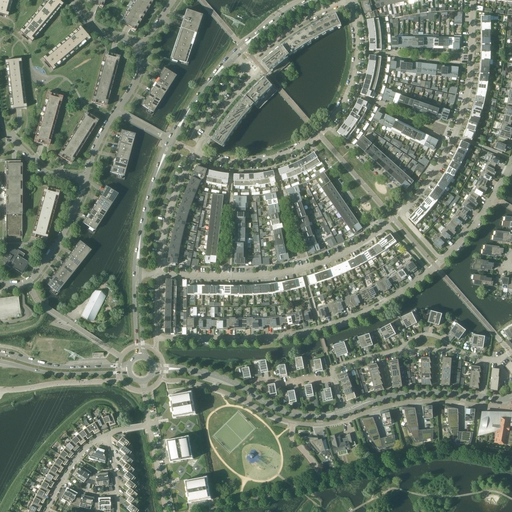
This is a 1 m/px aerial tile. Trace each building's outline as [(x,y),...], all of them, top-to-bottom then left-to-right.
[(0,0),(0,13),(8,16),(12,0),(0,0)] [(32,42),(63,4),(58,0),(45,0),(19,31),(22,34),(32,42)] [(102,9),(105,0),(87,0),(87,1),(96,4),(98,5),(97,7),(102,9)] [(134,32),(153,0),(134,0),(121,22),(128,26),(131,28),(130,30),(134,32)] [(376,8),(373,0),(369,0),(361,3),(365,14),(369,13),(371,18),(375,16),(374,11),(377,11),(376,8)] [(186,63),(202,15),(188,11),(172,59),(173,59),(172,60),(177,62),(178,61),(186,63)] [(263,62),(262,63),(270,72),(271,71),(271,72),(272,73),(275,76),(290,63),(286,58),(289,56),(293,53),(297,51),(300,48),(304,46),(307,44),(311,41),(315,39),(319,37),(323,35),(326,33),(330,31),(334,29),(338,27),(342,26),(337,15),(333,16),(332,17),(328,19),(324,21),(320,23),(316,25),(312,27),(309,29),(305,31),(301,34),(297,36),(293,39),(290,41),(286,44),(282,46),(283,47),(280,49),(280,48),(279,49),(276,51),(274,53),(270,56),(268,58),(265,60),(263,62)] [(43,58),(45,61),(53,70),(90,39),(85,33),(80,26),(43,58)] [(91,102),(94,103),(106,106),(108,101),(118,62),(120,56),(118,56),(112,54),(104,52),(103,58),(93,96),(92,96),(91,102)] [(21,59),(9,60),(5,61),(10,109),(11,109),(19,108),(26,108),(27,107),(21,59)] [(493,60),(490,60),(481,60),(480,67),(490,68),(490,65),(492,65),(493,60)] [(480,67),(479,74),(489,75),(490,68),(480,67)] [(162,74),(172,80),(175,75),(165,69),(164,68),(161,73),(162,74)] [(162,74),(160,78),(169,84),(172,80),(162,74)] [(478,81),(488,83),(489,75),(479,74),(478,81)] [(169,84),(160,78),(157,83),(166,89),(169,84)] [(214,139),(213,141),(223,147),(224,146),(226,142),(229,138),(231,135),(233,131),(236,128),(239,124),(241,121),(244,117),(247,114),(250,111),(253,108),(252,107),(254,105),(259,110),(277,92),(273,87),(265,78),(261,81),(258,84),(255,88),(252,91),(249,94),(246,97),(246,98),(244,100),(234,111),(224,124),(214,139)] [(366,83),(365,85),(376,88),(377,83),(365,80),(365,82),(366,83)] [(487,90),(488,83),(478,81),(477,88),(487,90)] [(166,89),(157,83),(154,87),(163,93),(166,89)] [(363,86),(363,89),(374,93),(376,88),(365,85),(364,86),(363,86)] [(163,93),(154,87),(151,92),(161,98),(163,93)] [(485,97),(487,90),(477,88),(476,95),(485,97)] [(374,93),(363,89),(361,93),(374,98),(376,93),(374,93)] [(388,100),(391,92),(391,91),(386,89),(382,102),(385,103),(386,99),(388,100)] [(392,90),(391,91),(391,92),(388,100),(390,101),(393,102),(396,94),(397,92),(392,90)] [(46,98),(35,136),(34,142),(42,144),(49,146),(50,141),(61,102),(63,97),(61,96),(52,94),(49,93),(47,92),(46,98)] [(148,97),(158,103),(161,98),(151,92),(148,97)] [(400,105),(403,106),(407,95),(401,93),(401,95),(401,96),(398,103),(400,104),(400,105)] [(406,106),(408,107),(412,96),(407,95),(403,106),(405,106),(406,106)] [(476,95),(474,103),(484,105),(485,101),(485,97),(476,95)] [(410,108),(412,109),(415,101),(416,98),(412,96),(408,107),(410,107),(410,108)] [(145,101),(155,107),(158,103),(148,97),(145,101)] [(416,98),(415,101),(412,109),(415,110),(415,109),(417,110),(420,102),(421,100),(416,98)] [(358,99),(356,104),(367,109),(369,110),(371,105),(358,99)] [(142,106),(148,109),(146,112),(150,115),(155,107),(145,101),(144,100),(140,105),(142,106)] [(421,100),(420,102),(417,110),(419,111),(422,112),(425,104),(426,101),(421,100)] [(426,101),(425,104),(422,112),(425,113),(427,113),(430,106),(431,103),(426,101)] [(431,103),(430,106),(427,113),(429,114),(429,115),(432,115),(436,105),(431,103)] [(472,109),(482,112),(484,105),(474,103),(472,109)] [(356,107),(355,108),(365,114),(367,109),(356,104),(355,106),(356,107)] [(440,106),(436,105),(432,115),(434,116),(435,116),(437,117),(440,109),(439,109),(440,106)] [(353,110),(352,112),(362,118),(365,114),(355,108),(354,110),(353,110)] [(378,122),(383,114),(381,113),(382,110),(379,108),(372,122),(377,125),(378,122)] [(444,109),(444,110),(441,119),(446,121),(448,116),(450,116),(452,112),(444,109)] [(480,119),(482,112),(472,109),(470,116),(480,119)] [(82,116),(82,117),(61,151),(58,155),(65,160),(71,164),(74,159),(96,125),(99,120),(97,119),(94,117),(90,114),(87,113),(85,112),(82,116)] [(361,120),(362,118),(352,112),(350,114),(351,115),(350,117),(359,123),(361,120)] [(378,122),(383,125),(387,116),(385,114),(385,115),(383,114),(378,122)] [(502,123),(511,126),(511,121),(511,116),(504,115),(502,123)] [(390,117),(387,116),(383,125),(387,127),(392,119),(390,118),(390,117)] [(468,123),(477,126),(480,119),(470,116),(468,123)] [(348,118),(347,120),(357,127),(359,123),(350,117),(349,118),(348,118)] [(387,127),(386,130),(390,133),(391,132),(396,120),(394,119),(394,120),(392,119),(387,127)] [(346,123),(345,124),(354,131),(357,127),(347,120),(345,122),(346,123)] [(395,134),(397,132),(401,123),(399,122),(396,120),(391,132),(395,134)] [(401,134),(406,125),(403,124),(401,123),(397,132),(395,134),(400,136),(401,134)] [(475,133),(477,126),(468,123),(466,130),(475,133)] [(511,126),(502,123),(500,131),(511,135),(511,133),(511,130),(510,130),(510,129),(511,129),(510,128),(511,126)] [(343,125),(341,128),(350,135),(354,131),(345,124),(344,126),(343,125)] [(408,126),(406,125),(401,134),(406,136),(410,128),(408,127),(408,126)] [(349,137),(350,135),(341,128),(338,131),(347,139),(349,137)] [(412,129),(410,128),(406,136),(410,138),(410,139),(415,130),(412,128),(412,129)] [(122,136),(133,139),(134,134),(121,130),(119,136),(121,136),(122,136)] [(414,143),(415,141),(419,132),(417,131),(415,130),(410,139),(410,138),(409,141),(414,143)] [(472,141),(475,133),(466,130),(463,137),(472,141)] [(510,139),(511,135),(500,131),(497,140),(505,143),(507,138),(510,139)] [(419,143),(424,134),(421,133),(419,132),(415,141),(414,143),(418,145),(419,143)] [(426,135),(424,134),(419,143),(424,145),(428,137),(426,136),(426,135)] [(120,141),(131,144),(133,139),(122,136),(121,136),(120,141)] [(361,147),(367,140),(363,137),(355,146),(357,149),(359,146),(361,147)] [(424,145),(422,149),(427,151),(429,148),(433,139),(430,137),(430,138),(428,137),(424,145)] [(438,141),(433,139),(429,148),(435,151),(437,147),(435,146),(438,141)] [(371,144),(367,140),(361,147),(363,149),(362,149),(364,151),(371,144)] [(504,145),(505,143),(497,140),(496,143),(494,148),(495,148),(497,149),(497,151),(496,151),(502,153),(502,151),(505,152),(507,148),(504,147),(505,146),(504,145)] [(131,144),(120,141),(119,147),(130,149),(131,144)] [(467,152),(470,145),(461,141),(458,148),(467,152)] [(375,147),(371,144),(364,151),(367,153),(369,154),(375,147)] [(130,149),(119,147),(117,152),(128,155),(130,149)] [(379,151),(375,147),(369,154),(370,156),(372,158),(379,151)] [(458,148),(455,154),(464,158),(467,152),(458,148)] [(382,154),(379,151),(372,158),(374,160),(376,161),(382,154)] [(128,155),(117,152),(116,157),(127,160),(128,155)] [(309,155),(316,166),(318,164),(320,163),(314,153),(309,155)] [(386,157),(382,154),(376,161),(378,163),(377,163),(380,165),(386,157)] [(455,154),(452,161),(461,165),(464,158),(455,154)] [(313,167),(316,166),(309,155),(307,157),(307,158),(306,159),(311,168),(313,167)] [(487,163),(495,167),(496,164),(497,165),(497,164),(498,163),(500,164),(502,160),(499,159),(500,157),(495,155),(494,155),(495,155),(494,156),(492,156),(491,155),(488,160),(487,163)] [(115,162),(126,165),(127,160),(116,157),(115,162)] [(390,161),(386,157),(380,165),(382,167),(384,168),(390,161)] [(301,160),(307,171),(311,168),(306,159),(304,160),(304,159),(301,160)] [(297,163),(302,173),(304,172),(307,171),(301,160),(299,161),(299,162),(297,163)] [(390,161),(384,168),(385,169),(385,170),(387,172),(394,164),(390,161)] [(452,161),(449,167),(457,172),(461,165),(452,161)] [(22,241),(22,162),(14,162),(6,162),(6,241),(6,236),(22,236),(22,241)] [(113,167),(124,170),(126,165),(115,162),(113,167)] [(293,164),(297,175),(298,175),(299,175),(300,175),(300,174),(301,174),(302,174),(302,173),(297,163),(296,164),(295,163),(293,164)] [(495,167),(487,163),(483,171),(494,176),(496,173),(493,171),(495,167)] [(295,176),(297,175),(293,164),(290,165),(290,166),(289,167),(293,177),(295,176)] [(398,168),(394,164),(387,172),(389,174),(390,173),(391,175),(398,168)] [(110,172),(118,175),(117,177),(122,179),(124,170),(113,167),(111,166),(110,172)] [(197,166),(192,177),(201,181),(203,182),(208,170),(197,166)] [(279,169),(282,181),(285,180),(288,179),(284,167),(279,169)] [(286,167),(284,167),(288,179),(290,178),(293,177),(289,167),(287,167),(286,167)] [(457,172),(449,167),(445,173),(453,178),(457,172)] [(393,177),(395,179),(402,171),(398,168),(391,175),(393,176),(393,177)] [(316,179),(319,183),(326,178),(325,176),(328,174),(326,171),(316,179)] [(405,175),(402,171),(395,179),(397,181),(397,180),(399,182),(405,175)] [(494,176),(483,171),(479,178),(487,183),(488,180),(489,181),(489,180),(490,179),(492,180),(494,176)] [(441,179),(449,184),(453,178),(445,173),(441,179)] [(400,183),(402,185),(409,178),(405,175),(399,182),(401,183),(400,183)] [(191,179),(190,181),(199,185),(201,181),(192,177),(191,179)] [(328,180),(326,178),(319,183),(322,187),(330,182),(328,179),(328,180)] [(414,183),(409,178),(402,185),(406,189),(410,185),(411,187),(414,183)] [(475,186),(485,192),(488,189),(484,187),(487,183),(479,178),(479,179),(478,180),(475,186)] [(449,184),(441,179),(437,185),(445,191),(449,184)] [(197,190),(199,185),(190,181),(189,184),(188,186),(197,190)] [(322,187),(324,192),(332,186),(331,184),(330,182),(322,187)] [(433,191),(441,197),(445,191),(437,185),(433,191)] [(106,186),(103,191),(104,192),(114,198),(115,199),(118,194),(117,193),(107,187),(106,186)] [(195,194),(197,190),(188,186),(187,188),(186,190),(195,194)] [(333,188),(332,186),(324,192),(327,196),(336,190),(334,188),(333,188)] [(475,186),(470,193),(478,198),(479,195),(480,196),(481,194),(483,196),(485,192),(475,186)] [(31,237),(39,239),(46,241),(48,235),(59,192),(58,192),(58,191),(52,189),(46,187),(46,188),(44,188),(33,231),(32,231),(31,237)] [(290,193),(291,195),(299,192),(300,192),(298,187),(286,191),(287,194),(290,193)] [(185,193),(185,195),(194,199),(195,194),(186,190),(185,193)] [(327,196),(330,200),(338,195),(337,193),(336,190),(327,196)] [(436,203),(441,197),(433,191),(428,197),(436,203)] [(104,192),(102,196),(111,202),(112,203),(115,199),(114,198),(104,192)] [(268,200),(276,199),(276,197),(279,196),(279,193),(266,195),(267,201),(268,201),(268,200)] [(478,198),(470,193),(465,200),(476,207),(478,204),(475,202),(478,198)] [(339,196),(338,195),(330,200),(333,204),(341,199),(340,196),(339,196)] [(102,196),(99,201),(108,207),(109,208),(112,203),(111,202),(102,196)] [(436,203),(428,197),(424,202),(431,209),(436,203)] [(333,204),(336,208),(344,203),(343,201),(341,199),(333,204)] [(473,211),(476,207),(465,200),(461,208),(468,213),(469,210),(470,211),(471,211),(470,210),(471,209),(473,211)] [(99,201),(96,205),(105,212),(106,212),(109,208),(108,207),(99,201)] [(302,202),(294,204),(295,207),(294,207),(295,209),(304,207),(306,206),(304,201),(302,202)] [(424,202),(419,208),(426,214),(430,210),(432,212),(434,211),(431,209),(424,202)] [(336,208),(339,213),(347,207),(346,205),(345,205),(344,203),(336,208)] [(96,205),(93,210),(102,216),(104,217),(106,212),(105,212),(96,205)] [(349,209),(347,207),(339,213),(342,217),(350,211),(348,210),(349,209)] [(426,214),(419,208),(414,213),(421,220),(426,214)] [(468,213),(461,208),(455,214),(465,222),(468,219),(465,216),(468,213)] [(93,210),(90,215),(100,221),(101,221),(104,217),(102,216),(93,210)] [(307,216),(309,215),(308,210),(305,211),(297,214),(298,216),(299,219),(307,216)] [(342,217),(345,221),(353,215),(351,213),(350,211),(342,217)] [(421,220),(414,213),(409,218),(416,225),(421,220)] [(450,221),(457,227),(458,224),(459,225),(460,225),(459,225),(460,224),(462,225),(465,222),(455,214),(450,221)] [(87,219),(97,225),(98,226),(101,221),(100,221),(90,215),(87,219)] [(345,221),(348,225),(356,220),(354,218),(355,218),(353,215),(345,221)] [(86,218),(82,223),(84,224),(89,227),(88,230),(92,233),(94,230),(95,231),(98,226),(97,225),(87,219),(86,218)] [(356,220),(348,225),(351,229),(359,224),(357,221),(357,222),(356,220)] [(457,227),(450,221),(444,228),(453,236),(456,233),(453,230),(457,227)] [(362,228),(359,224),(351,229),(355,235),(359,233),(358,231),(362,228)] [(304,233),(312,231),(315,230),(313,225),(310,226),(302,229),(303,232),(303,231),(304,233)] [(449,240),(451,239),(453,236),(444,228),(438,234),(445,240),(447,238),(449,240)] [(315,230),(312,231),(304,233),(305,236),(304,236),(305,238),(316,235),(315,230)] [(385,239),(390,247),(397,242),(391,234),(385,239)] [(443,242),(445,240),(438,234),(436,236),(432,240),(433,241),(435,243),(434,244),(433,244),(438,249),(438,248),(439,247),(441,249),(444,246),(442,244),(443,243),(443,242)] [(307,243),(315,240),(318,239),(316,235),(305,238),(306,241),(307,241),(307,243)] [(318,239),(315,240),(307,243),(308,245),(309,248),(317,245),(318,245),(320,244),(318,239)] [(385,239),(379,243),(384,251),(386,253),(390,250),(388,248),(390,247),(385,239)] [(80,241),(76,246),(78,247),(87,254),(88,254),(91,250),(90,249),(81,242),(80,241)] [(373,247),(378,255),(384,251),(379,243),(373,247)] [(316,254),(321,252),(318,245),(317,245),(309,248),(310,253),(315,251),(316,254)] [(27,264),(30,259),(24,255),(25,254),(21,252),(20,253),(10,246),(1,260),(21,273),(27,264)] [(78,247),(74,251),(83,258),(84,259),(88,254),(87,254),(78,247)] [(367,251),(372,259),(378,255),(373,247),(367,251)] [(74,251),(71,255),(80,262),(81,263),(84,259),(83,258),(74,251)] [(372,259),(367,251),(361,254),(365,263),(372,259)] [(278,256),(277,256),(277,261),(279,260),(280,263),(284,262),(284,260),(289,259),(288,254),(279,256),(278,256)] [(365,263),(361,254),(354,258),(359,267),(365,263)] [(71,255),(68,259),(77,266),(78,267),(81,263),(80,262),(71,255)] [(348,261),(352,270),(359,267),(354,258),(348,261)] [(68,259),(64,263),(73,271),(74,271),(78,267),(77,266),(68,259)] [(405,264),(402,266),(408,273),(410,271),(411,272),(411,271),(412,270),(414,273),(417,270),(415,268),(417,267),(413,262),(412,263),(410,261),(409,260),(405,264)] [(341,264),(345,273),(352,270),(348,261),(341,264)] [(64,263),(61,268),(70,275),(71,276),(74,271),(73,271),(64,263)] [(335,267),(338,276),(345,273),(341,264),(335,267)] [(405,274),(408,273),(402,266),(395,270),(402,281),(406,278),(404,276),(405,275),(406,276),(406,275),(405,274)] [(335,267),(328,270),(331,279),(338,276),(335,267)] [(61,268),(58,272),(67,279),(68,280),(71,276),(70,275),(61,268)] [(321,272),(324,281),(331,279),(328,270),(321,272)] [(395,270),(388,275),(393,283),(397,280),(399,283),(402,281),(395,270)] [(58,272),(54,276),(63,283),(64,284),(68,280),(67,279),(58,272)] [(324,281),(321,272),(314,274),(317,284),(324,281)] [(317,284),(314,274),(307,276),(310,286),(317,284)] [(390,284),(393,283),(388,275),(381,280),(387,290),(391,288),(389,286),(390,285),(391,285),(390,284)] [(51,280),(60,287),(61,288),(64,284),(63,283),(54,276),(51,280)] [(303,277),(296,279),(298,289),(306,287),(303,277)] [(50,279),(46,284),(47,285),(52,289),(50,291),(54,294),(56,292),(57,293),(61,288),(60,287),(51,280),(50,279)] [(296,279),(289,281),(291,290),(298,289),(296,279)] [(381,280),(373,284),(378,292),(382,289),(383,293),(387,290),(381,280)] [(289,281),(282,282),(284,292),(291,290),(289,281)] [(282,282),(275,283),(276,293),(284,292),(282,282)] [(275,283),(268,284),(269,294),(276,293),(275,283)] [(261,295),(269,294),(268,284),(260,285),(261,295)] [(373,284),(366,288),(371,299),(375,297),(374,295),(375,294),(375,293),(378,292),(373,284)] [(254,295),(261,295),(260,285),(253,286),(254,295)] [(366,288),(358,292),(362,300),(366,298),(367,301),(371,299),(366,288)] [(88,305),(82,316),(93,321),(105,296),(95,291),(89,302),(90,303),(89,305),(88,305)] [(350,296),(355,307),(359,305),(358,303),(359,302),(359,301),(362,300),(358,292),(350,296)] [(0,319),(4,319),(21,317),(19,296),(0,298),(0,319)] [(350,296),(342,299),(345,307),(350,305),(351,309),(355,307),(350,296)] [(334,302),(338,314),(342,312),(341,309),(342,309),(343,309),(342,308),(345,307),(342,299),(334,302)] [(334,315),(338,314),(334,302),(326,305),(329,313),(333,312),(334,315)] [(317,311),(318,317),(319,317),(318,317),(320,316),(321,319),(325,318),(324,315),(326,315),(326,314),(329,313),(326,305),(317,307),(318,311),(317,311)] [(188,318),(188,330),(192,330),(192,326),(197,326),(197,318),(197,307),(193,307),(193,318),(188,318)] [(305,311),(301,311),(303,320),(306,319),(307,320),(308,320),(309,322),(313,321),(312,318),(314,318),(313,312),(312,312),(312,313),(311,313),(310,311),(310,309),(305,311)] [(299,321),(303,320),(301,311),(293,313),(295,325),(299,324),(299,321)] [(435,318),(437,312),(431,311),(430,314),(428,314),(427,317),(429,317),(428,323),(428,322),(431,323),(432,318),(435,318)] [(417,323),(415,318),(416,317),(415,315),(413,316),(412,312),(407,315),(409,320),(407,322),(409,327),(417,323)] [(432,318),(431,323),(439,325),(439,326),(440,320),(442,321),(443,318),(441,317),(442,314),(437,312),(435,318),(432,318)] [(293,313),(284,315),(286,323),(289,323),(289,324),(289,323),(291,323),(291,326),(295,325),(293,313)] [(246,327),(250,327),(250,318),(250,314),(249,314),(249,318),(241,318),(241,330),(246,330),(246,327)] [(276,316),(277,328),(282,328),(281,324),(286,323),(284,315),(276,316)] [(407,328),(409,327),(407,322),(409,320),(407,315),(401,318),(403,321),(401,322),(402,324),(404,323),(407,328)] [(276,316),(267,317),(268,326),(271,325),(271,326),(272,326),(273,326),(273,329),(277,328),(276,316)] [(250,318),(250,327),(253,326),(253,328),(254,328),(254,327),(255,327),(255,330),(259,330),(259,317),(250,318)] [(263,326),(268,326),(267,317),(259,317),(259,330),(264,329),(263,326)] [(206,318),(197,318),(197,326),(200,326),(200,328),(200,327),(201,327),(201,330),(206,330),(206,318)] [(215,318),(206,318),(206,330),(210,330),(210,326),(215,326),(215,318)] [(224,330),(223,318),(215,318),(215,326),(218,326),(218,328),(218,327),(219,327),(219,330),(224,330)] [(232,318),(223,318),(224,330),(228,330),(228,327),(232,327),(232,318)] [(241,318),(232,318),(232,327),(235,327),(235,328),(236,328),(236,327),(237,327),(237,330),(241,330),(241,318)] [(450,333),(452,335),(456,330),(458,332),(461,327),(457,323),(455,326),(453,325),(451,327),(453,328),(449,333),(450,333)] [(396,335),(393,330),(395,329),(394,326),(392,327),(390,324),(385,327),(388,332),(386,333),(388,338),(396,335)] [(386,340),(388,338),(386,333),(388,332),(385,327),(380,330),(382,333),(380,334),(381,336),(383,335),(386,340)] [(456,330),(452,335),(459,340),(458,340),(459,340),(462,336),(464,337),(466,335),(464,333),(466,331),(461,327),(458,332),(456,330)] [(373,345),(371,340),(373,339),(372,336),(370,337),(369,334),(364,336),(366,341),(363,342),(365,348),(373,345)] [(471,338),(470,341),(472,341),(471,347),(472,347),(475,347),(476,341),(478,342),(479,336),(473,335),(473,338),(471,338)] [(362,348),(365,348),(363,342),(366,341),(364,336),(358,337),(359,341),(357,341),(358,344),(360,343),(362,349),(362,348)] [(476,341),(475,347),(483,348),(483,349),(484,343),(486,343),(487,340),(484,340),(485,337),(479,336),(478,342),(476,341)] [(348,353),(346,348),(348,347),(347,345),(345,345),(344,342),(339,344),(341,350),(338,350),(340,356),(348,353)] [(337,357),(340,356),(338,350),(341,350),(339,344),(333,346),(334,349),(332,350),(333,352),(335,352),(337,357)] [(304,369),(302,358),(295,359),(297,370),(304,369)] [(323,371),(322,366),(321,360),(317,361),(316,359),(310,360),(311,367),(315,366),(316,372),(323,371)] [(268,371),(266,361),(259,362),(261,373),(268,371)] [(287,376),(285,366),(279,367),(281,377),(287,376)] [(238,374),(243,373),(245,380),(251,379),(249,368),(243,369),(243,368),(237,369),(238,374)] [(492,369),(491,379),(498,380),(499,380),(499,377),(500,369),(492,369)] [(339,375),(339,381),(341,381),(341,380),(348,378),(346,373),(347,373),(347,372),(339,375)] [(341,380),(341,381),(341,386),(343,386),(343,385),(350,383),(348,378),(341,380)] [(490,390),(497,391),(498,391),(499,380),(498,380),(491,379),(490,383),(491,383),(490,390)] [(343,385),(343,386),(343,391),(344,391),(352,388),(350,383),(343,385)] [(277,395),(275,385),(268,386),(270,396),(277,395)] [(314,396),(312,385),(305,387),(307,397),(314,396)] [(344,391),(345,396),(346,396),(354,393),(352,388),(344,391)] [(333,399),(331,389),(324,390),(324,391),(322,392),(323,400),(326,400),(326,401),(333,399)] [(297,402),(295,391),(288,392),(290,403),(297,402)] [(189,503),(211,499),(191,392),(170,396),(159,398),(178,505),(189,503)] [(346,396),(347,401),(348,401),(350,400),(356,398),(354,393),(346,396)] [(415,408),(404,409),(405,411),(405,413),(405,416),(406,418),(417,417),(416,414),(416,411),(415,408)] [(458,412),(458,409),(447,408),(447,411),(447,413),(447,415),(448,418),(458,418),(458,415),(458,412)] [(433,418),(433,410),(428,411),(428,414),(424,414),(424,419),(429,419),(429,418),(433,418)] [(386,418),(391,417),(390,412),(381,415),(382,422),(387,421),(386,418)] [(510,426),(511,425),(511,413),(482,413),(478,435),(494,431),(494,429),(497,430),(495,442),(507,445),(507,442),(508,442),(508,444),(511,444),(511,431),(510,431),(510,432),(509,432),(510,426)] [(102,416),(103,418),(105,423),(108,423),(110,426),(111,427),(115,426),(115,424),(116,424),(115,419),(114,419),(112,414),(112,415),(106,416),(106,414),(102,416)] [(466,416),(465,421),(466,421),(469,422),(470,422),(470,421),(474,422),(475,414),(471,414),(470,416),(466,416)] [(387,421),(382,422),(383,427),(388,426),(388,425),(392,424),(391,417),(386,418),(387,421)] [(409,427),(418,426),(418,423),(417,420),(417,417),(406,418),(407,420),(407,422),(408,425),(409,427)] [(93,420),(94,423),(97,427),(97,428),(100,426),(102,430),(103,429),(103,430),(107,429),(106,428),(107,427),(107,428),(105,423),(103,418),(98,421),(97,419),(93,420)] [(373,418),(362,420),(363,422),(364,424),(365,427),(366,429),(376,426),(375,423),(374,420),(373,418)] [(459,421),(458,418),(448,418),(448,420),(448,422),(449,425),(449,427),(458,428),(458,424),(459,421)] [(85,425),(86,428),(89,432),(90,432),(92,431),(94,434),(95,434),(99,433),(99,432),(99,431),(99,432),(100,432),(97,428),(97,427),(94,423),(90,425),(88,423),(85,425)] [(369,435),(370,437),(379,435),(378,432),(377,429),(376,426),(366,429),(367,431),(368,433),(369,435)] [(419,432),(418,426),(409,427),(411,433),(414,438),(419,438),(419,432)] [(458,431),(458,428),(449,427),(450,429),(450,432),(451,434),(452,437),(453,439),(457,439),(458,435),(458,431)] [(77,431),(79,434),(82,438),(83,438),(85,436),(87,439),(88,439),(92,438),(92,436),(90,432),(89,432),(86,428),(82,431),(80,429),(77,431)] [(430,439),(432,438),(431,429),(422,430),(423,440),(425,440),(427,439),(430,439)] [(468,442),(470,441),(471,432),(462,432),(461,442),(463,442),(466,442),(468,442)] [(343,439),(341,440),(339,434),(330,436),(332,442),(333,445),(333,446),(335,453),(338,452),(339,455),(347,453),(346,450),(350,449),(350,446),(355,445),(354,442),(355,442),(353,433),(348,434),(349,439),(344,441),(343,439)] [(70,438),(72,440),(76,444),(78,442),(81,445),(81,444),(82,445),(85,443),(85,442),(85,441),(85,442),(86,441),(83,438),(82,438),(79,434),(74,437),(73,435),(70,438)] [(379,435),(370,437),(373,442),(377,447),(382,446),(381,441),(379,435)] [(388,437),(384,438),(386,448),(387,448),(387,447),(388,447),(389,447),(390,447),(390,446),(391,446),(392,446),(392,445),(393,445),(394,445),(394,444),(395,444),(394,442),(398,442),(397,435),(393,436),(393,435),(388,437)] [(121,439),(118,442),(119,442),(126,448),(129,445),(130,444),(128,442),(130,440),(126,436),(124,439),(122,437),(120,436),(119,437),(121,439)] [(325,438),(320,440),(318,440),(318,438),(306,437),(310,443),(309,443),(317,453),(328,450),(325,438)] [(63,445),(65,447),(66,447),(67,448),(70,451),(72,449),(75,451),(76,451),(79,449),(78,448),(79,447),(76,444),(72,440),(68,444),(66,443),(63,445)] [(119,450),(120,451),(127,457),(127,456),(130,453),(131,452),(126,448),(119,442),(118,442),(117,444),(121,448),(119,450)] [(57,453),(60,455),(64,458),(65,458),(66,456),(69,458),(70,457),(71,458),(74,455),(73,454),(74,454),(70,451),(67,448),(66,447),(65,447),(65,448),(62,451),(60,450),(58,453),(57,453)] [(97,461),(100,450),(97,448),(96,452),(95,452),(92,449),(87,454),(90,457),(89,458),(97,461)] [(104,451),(100,450),(97,461),(105,463),(105,461),(108,461),(108,454),(104,455),(103,454),(104,451)] [(133,461),(127,456),(127,457),(120,451),(118,453),(123,457),(121,459),(121,460),(122,459),(129,465),(132,462),(133,461)] [(53,461),(52,461),(55,463),(55,462),(59,465),(60,465),(60,466),(62,463),(65,465),(66,465),(69,462),(68,461),(68,460),(65,458),(64,458),(60,455),(57,459),(55,458),(53,461)] [(122,468),(123,468),(130,474),(133,471),(134,470),(129,465),(122,459),(121,460),(120,462),(124,466),(122,468)] [(48,469),(50,470),(55,473),(57,471),(60,473),(60,472),(61,473),(64,469),(63,468),(60,466),(60,465),(59,465),(55,462),(55,463),(52,467),(50,466),(48,469)] [(77,467),(71,475),(74,477),(75,477),(79,479),(85,470),(82,468),(81,467),(80,468),(79,469),(77,467)] [(123,476),(124,476),(131,482),(134,484),(137,480),(135,479),(135,478),(130,474),(123,468),(121,470),(125,474),(123,476)] [(43,476),(43,477),(45,478),(50,481),(51,481),(52,478),(55,480),(56,480),(59,477),(58,476),(58,475),(59,476),(59,475),(55,473),(50,470),(48,469),(45,474),(43,477),(43,476)] [(85,470),(79,479),(84,483),(84,482),(90,484),(93,475),(89,474),(90,473),(88,472),(85,470)] [(105,473),(101,474),(103,485),(108,485),(108,486),(112,485),(111,475),(107,476),(107,475),(107,473),(105,473)] [(93,475),(90,484),(97,485),(97,486),(103,485),(101,474),(98,474),(96,474),(96,476),(93,475)] [(134,484),(131,482),(124,476),(122,479),(126,482),(124,484),(125,484),(132,491),(135,488),(136,486),(134,484)] [(39,484),(38,485),(41,486),(46,489),(46,488),(46,489),(48,486),(51,488),(51,487),(52,488),(55,484),(54,483),(51,481),(50,481),(45,478),(42,483),(40,482),(39,484)] [(127,491),(125,493),(133,499),(136,496),(137,495),(132,491),(125,484),(123,487),(127,491)] [(34,492),(34,493),(36,494),(37,494),(42,496),(43,494),(47,496),(47,495),(48,495),(50,492),(49,491),(50,491),(46,489),(46,488),(46,489),(41,486),(38,491),(36,490),(35,493),(34,492)] [(63,489),(58,498),(61,499),(61,498),(66,501),(72,491),(69,489),(67,488),(66,489),(66,490),(63,489)] [(72,491),(66,501),(71,504),(70,504),(75,507),(78,498),(75,497),(76,495),(77,493),(75,492),(72,491)] [(134,507),(137,504),(138,503),(133,499),(125,493),(123,495),(128,499),(126,500),(134,507)] [(30,501),(32,502),(38,504),(39,502),(43,504),(43,503),(44,503),(46,500),(45,499),(45,498),(46,499),(46,498),(42,496),(37,494),(36,494),(34,499),(32,498),(30,501)] [(78,498),(75,507),(79,508),(80,507),(85,508),(87,497),(84,496),(82,495),(82,497),(81,499),(78,498)] [(87,497),(85,508),(90,509),(90,510),(94,511),(95,502),(92,501),(92,499),(93,498),(91,497),(87,497)] [(95,502),(94,511),(99,511),(99,510),(104,510),(104,498),(100,498),(98,498),(99,500),(99,502),(95,502)] [(108,498),(104,498),(104,510),(105,510),(105,511),(110,511),(113,511),(113,500),(110,501),(110,500),(110,498),(108,498)] [(126,500),(124,503),(128,506),(127,509),(130,511),(138,511),(134,507),(126,500),(126,501),(126,500)] [(26,509),(29,510),(32,511),(34,511),(36,510),(39,511),(40,511),(42,508),(41,507),(41,506),(42,507),(42,506),(38,504),(32,502),(30,501),(28,506),(27,509),(26,509)]
